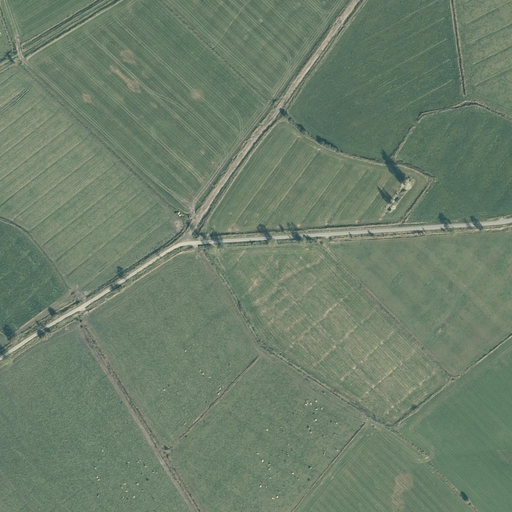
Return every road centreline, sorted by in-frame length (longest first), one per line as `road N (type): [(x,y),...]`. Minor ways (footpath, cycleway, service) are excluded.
road 1 (unclassified): [(0,360),(183,243),(511,219)]
road 2 (track): [(363,0),(183,243)]
road 3 (track): [(107,0),(0,67)]
